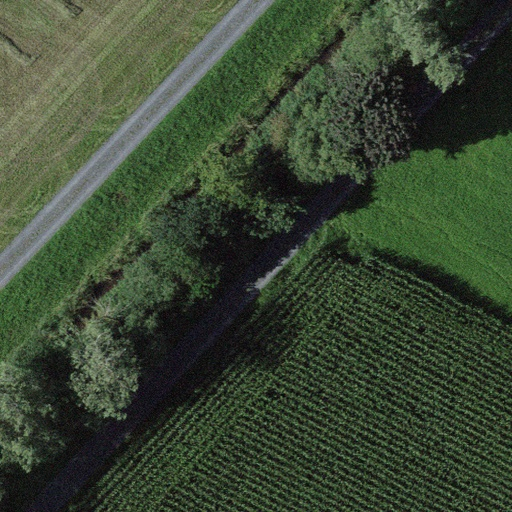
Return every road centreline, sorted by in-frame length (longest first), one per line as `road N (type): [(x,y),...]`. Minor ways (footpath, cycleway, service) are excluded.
road 1 (track): [(511,19),(53,511)]
road 2 (track): [(0,324),(300,0)]
